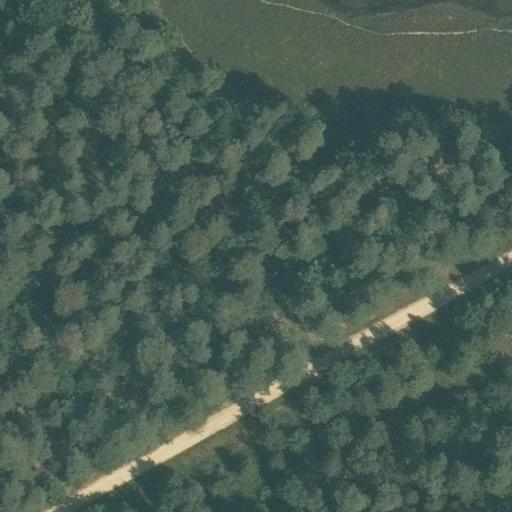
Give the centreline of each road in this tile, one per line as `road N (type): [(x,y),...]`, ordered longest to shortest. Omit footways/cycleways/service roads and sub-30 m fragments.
road 1 (track): [(90,0),(327,358)]
road 2 (track): [(327,358),(65,511)]
road 3 (track): [(511,259),(327,358)]
